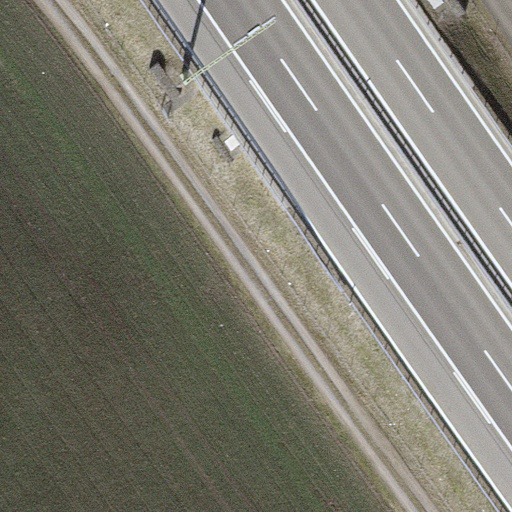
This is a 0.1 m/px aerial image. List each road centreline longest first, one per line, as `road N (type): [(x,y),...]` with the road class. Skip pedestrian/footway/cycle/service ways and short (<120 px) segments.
road 1 (track): [(55,0),(425,511)]
road 2 (trunk): [(243,0),(511,381)]
road 3 (trunk): [(511,214),(362,0)]
